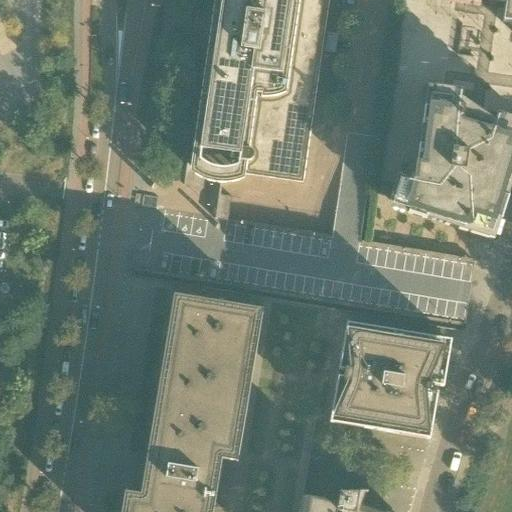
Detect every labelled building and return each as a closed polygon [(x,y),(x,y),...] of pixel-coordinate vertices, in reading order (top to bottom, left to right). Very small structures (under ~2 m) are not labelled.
[(215,0),(191,167),(191,172),(197,177),(204,180),(212,183),(220,184),(228,184),(234,183),(239,182),(244,180),(245,175),(303,184),(329,0),(215,0)] [(511,0),(403,0),(378,181),(394,186),(389,201),(410,208),(408,214),(426,220),(428,213),(446,219),(444,226),(488,239),(495,219),(501,221),(508,198),(507,198),(502,196),(508,178),(511,178),(511,0)] [(335,215),(332,238),(228,222),(232,197),(220,195),(217,220),(142,207),(140,215),(138,226),(136,238),(131,272),(441,322),(452,258),(359,243),(363,219),(335,215)] [(300,511),(303,497),(315,421),(330,423),(347,324),(331,321),(333,309),(207,288),(205,300),(174,295),(149,448),(141,495),(125,492),(121,511),(300,511)] [(347,324),(330,423),(430,440),(437,394),(425,392),(426,385),(443,388),(451,341),(347,324)] [(300,511),(380,511),(367,507),(367,493),(340,493),(339,503),(303,497),(300,511)]
